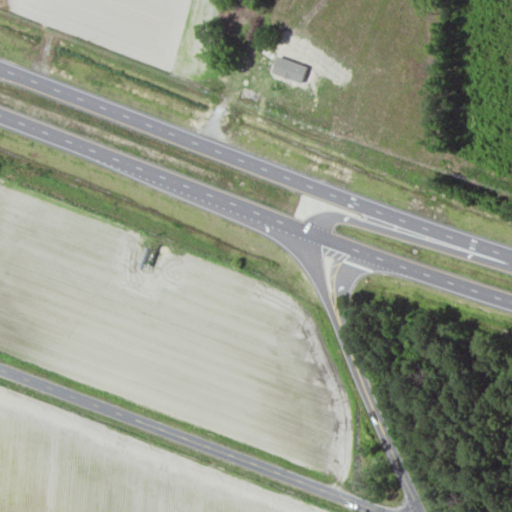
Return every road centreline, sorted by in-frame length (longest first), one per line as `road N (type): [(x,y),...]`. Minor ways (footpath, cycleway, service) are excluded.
road 1 (trunk): [(0,114),(511,301)]
road 2 (trunk): [(511,254),(0,68)]
road 3 (residential): [(396,511),(0,369)]
road 4 (residential): [(413,511),(336,327),(320,257),(336,195)]
